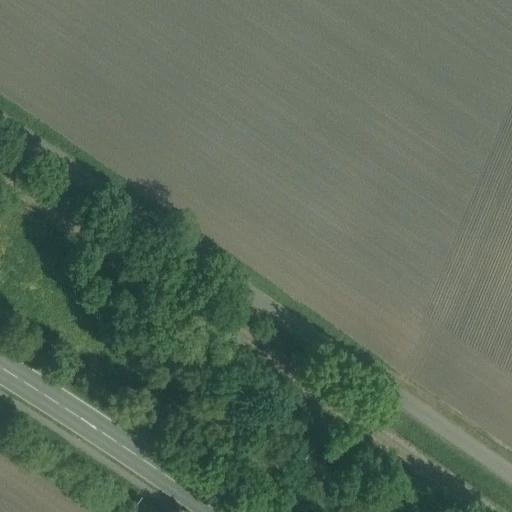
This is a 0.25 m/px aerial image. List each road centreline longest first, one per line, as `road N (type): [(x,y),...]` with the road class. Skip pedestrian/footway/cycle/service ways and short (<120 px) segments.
road 1 (residential): [(0,115),(511,475)]
road 2 (primary): [(224,511),(0,359)]
